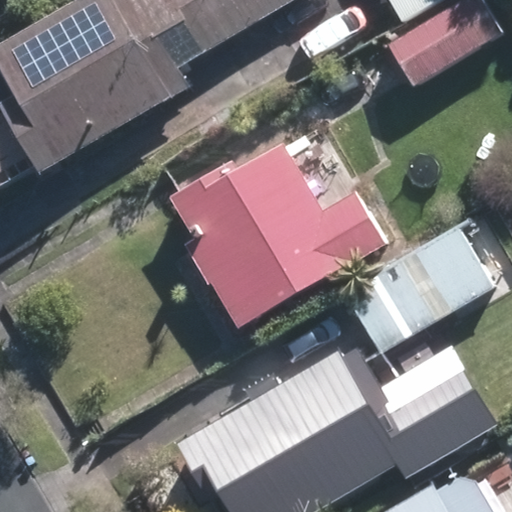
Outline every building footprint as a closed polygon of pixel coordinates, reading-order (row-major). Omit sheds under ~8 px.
[(84,0),(0,48),(0,67),(19,99),(0,109),(0,110),(4,118),(0,120),(0,189),(35,169),(41,180),(73,162),(73,160),(175,101),(164,81),(303,0),(84,0)] [(387,0),(401,24),(443,0),(387,0)] [(414,92),(505,36),(482,0),(474,0),(390,52),(414,92)] [(201,241),(189,249),(207,280),(236,331),(387,244),(358,193),(324,213),(287,149),(244,174),(238,163),(173,201),(181,215),(185,213),(201,241)] [(501,286),(464,226),(348,296),(385,357),(501,286)] [(224,500),(231,511),(319,511),(399,466),(408,481),(501,425),(455,350),(372,400),(345,353),(222,424),(207,433),(191,442),(179,449),(213,506),(224,500)] [(496,511),(478,483),(462,481),(441,497),(437,490),(398,511),(496,511)]
